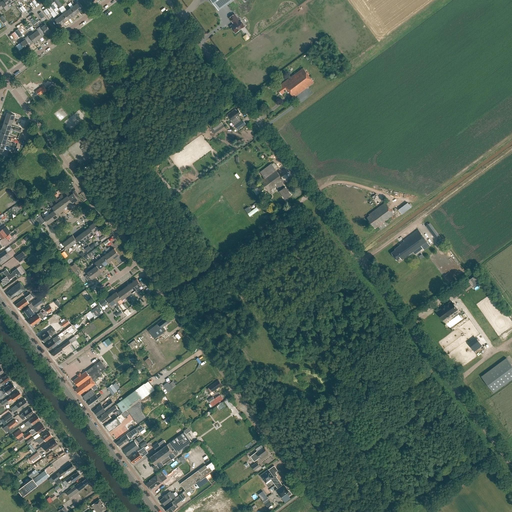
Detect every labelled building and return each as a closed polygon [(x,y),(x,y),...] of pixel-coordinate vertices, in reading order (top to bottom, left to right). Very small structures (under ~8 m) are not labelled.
[(7,5),(10,2),(11,3),(11,4),(12,6),(14,4),(12,1),(11,0),(3,0),(4,1),(2,2),(2,1),(0,1),(0,9),(3,8),(6,11),(9,8),(7,5)] [(59,8),(62,6),(58,0),(54,0),(54,1),(59,8)] [(210,0),(219,11),(232,0),(210,0)] [(78,11),(83,8),(78,2),(76,4),(75,3),(73,4),(78,11)] [(78,11),(73,4),(72,6),(72,7),(70,8),(75,14),(78,11)] [(75,14),(70,8),(68,10),(67,9),(66,10),(71,17),(75,14)] [(71,17),(66,10),(64,12),(63,14),(67,20),(71,17)] [(67,20),(63,14),(60,16),(59,15),(58,16),(63,23),(67,20)] [(234,14),(229,18),(233,24),(230,26),(235,33),(245,26),(240,19),(239,20),(234,14)] [(63,23),(58,16),(56,18),(54,20),(59,26),(63,23)] [(36,23),(32,18),(30,20),(33,25),(34,25),(36,27),(38,25),(36,23)] [(50,31),(45,24),(43,26),(42,25),(38,28),(43,35),(50,31)] [(258,31),(252,24),(249,26),(254,33),(258,31)] [(43,35),(38,28),(36,29),(37,30),(35,32),(34,31),(32,33),(37,40),(43,35)] [(37,40),(32,33),(30,34),(31,35),(29,36),(28,35),(26,37),(31,44),(37,40)] [(31,44),(26,37),(22,40),(23,41),(20,43),(25,49),(31,44)] [(303,68),(280,85),(281,86),(277,89),(282,95),(288,90),(294,98),(314,83),(303,68)] [(46,90),(43,86),(35,91),(38,95),(46,90)] [(236,116),(240,113),(238,109),(236,110),(235,109),(227,115),(232,121),(237,118),(236,116)] [(13,118),(14,114),(7,112),(5,118),(13,120),(14,118),(13,118)] [(236,129),(245,124),(242,119),(233,124),(236,129)] [(218,128),(223,124),(219,120),(211,126),(214,130),(218,128)] [(86,145),(81,149),(88,159),(94,155),(86,145)] [(285,199),(291,195),(285,187),(282,183),(284,181),(271,164),(260,172),(264,178),(261,180),(270,192),(277,186),(280,191),(285,199)] [(78,199),(76,197),(79,195),(75,190),(72,192),(73,193),(69,196),(68,194),(69,194),(68,192),(66,193),(67,196),(72,202),(72,203),(78,199)] [(72,202),(67,196),(63,198),(63,197),(62,195),(60,196),(62,199),(67,206),(72,202)] [(62,210),(67,206),(62,199),(58,202),(58,201),(58,200),(57,198),(54,200),(57,203),(62,210)] [(57,203),(53,206),(52,204),(53,204),(51,202),(49,204),(54,210),(57,213),(62,210),(57,203)] [(395,215),(385,202),(369,214),(369,215),(367,217),(375,229),(378,227),(381,230),(388,224),(386,221),(395,215)] [(406,202),(397,208),(400,214),(410,208),(406,202)] [(249,217),(258,210),(256,206),(246,213),(249,217)] [(53,220),(59,216),(57,213),(54,210),(50,213),(49,211),(50,211),(48,209),(46,210),(49,214),(49,213),(53,220)] [(48,224),(53,220),(49,213),(49,214),(45,216),(44,215),(45,215),(43,212),(41,214),(48,224)] [(40,225),(45,222),(40,215),(36,218),(40,225)] [(97,230),(100,233),(102,232),(95,222),(89,226),(90,227),(94,232),(97,230)] [(434,238),(438,234),(429,222),(424,226),(434,238)] [(94,232),(90,227),(85,231),(90,237),(93,235),(96,238),(98,237),(94,232)] [(427,242),(418,230),(403,240),(404,242),(400,245),(395,249),(395,250),(391,253),(392,254),(391,254),(393,256),(397,260),(400,258),(402,260),(421,246),(424,250),(430,246),(427,242)] [(90,237),(85,231),(80,234),(85,241),(88,239),(90,242),(93,240),(90,237)] [(88,244),(85,241),(80,234),(75,238),(80,245),(83,242),(85,246),(88,244)] [(80,245),(75,238),(73,235),(68,239),(73,246),(76,243),(78,247),(80,245)] [(75,249),(73,246),(68,239),(63,243),(67,249),(71,247),(73,250),(75,249)] [(119,254),(114,248),(111,250),(109,247),(107,248),(114,258),(119,254)] [(114,258),(107,248),(105,250),(107,253),(104,255),(109,262),(114,258)] [(19,262),(26,257),(22,252),(15,257),(19,262)] [(109,262),(104,255),(101,257),(99,254),(97,256),(105,265),(109,262)] [(105,265),(97,256),(95,257),(98,260),(95,263),(97,265),(100,269),(105,265)] [(78,270),(79,270),(75,264),(72,266),(71,267),(75,273),(78,270)] [(102,272),(100,269),(97,265),(94,267),(92,264),(90,266),(97,275),(102,272)] [(97,275),(90,266),(88,267),(90,270),(87,273),(88,274),(85,276),(88,281),(92,278),(92,279),(97,275)] [(15,275),(16,276),(17,278),(22,275),(20,273),(17,268),(12,271),(13,272),(10,274),(7,269),(3,272),(2,271),(0,272),(0,273),(3,278),(1,280),(2,281),(1,282),(3,285),(6,283),(10,281),(9,280),(15,275)] [(476,275),(468,281),(472,286),(480,280),(476,275)] [(139,287),(142,285),(143,287),(146,285),(142,280),(140,282),(137,278),(132,282),(140,292),(143,296),(146,294),(143,290),(141,291),(139,287)] [(39,287),(35,281),(26,287),(29,292),(30,293),(39,287)] [(16,296),(25,290),(19,282),(11,289),(6,293),(11,299),(16,296)] [(140,292),(132,282),(128,286),(132,292),(135,290),(138,293),(140,292)] [(129,294),(132,292),(128,286),(123,289),(130,299),(132,298),(129,294)] [(452,298),(461,292),(459,288),(450,294),(452,298)] [(123,289),(118,293),(122,298),(123,299),(126,297),(128,300),(130,299),(123,289)] [(119,300),(122,298),(118,293),(117,291),(112,295),(119,305),(121,303),(119,300)] [(27,300),(32,297),(30,294),(25,298),(16,304),(19,309),(28,303),(27,300)] [(112,305),(115,303),(118,306),(119,305),(112,295),(107,299),(112,305)] [(38,310),(35,307),(42,302),(39,297),(28,306),(29,307),(24,310),(28,317),(38,310)] [(99,302),(103,306),(108,303),(104,298),(99,302)] [(451,302),(437,312),(443,320),(446,317),(447,318),(448,318),(450,317),(450,316),(449,315),(457,309),(451,302)] [(60,304),(52,310),(54,313),(62,307),(60,304)] [(98,306),(91,311),(93,315),(94,318),(97,315),(98,316),(101,314),(101,313),(102,312),(98,306)] [(123,312),(118,306),(116,308),(118,312),(115,314),(117,317),(123,312)] [(40,318),(43,315),(40,312),(36,315),(28,321),(32,326),(35,323),(36,323),(37,322),(37,321),(41,319),(40,318)] [(162,328),(171,321),(168,318),(162,322),(161,321),(158,323),(162,328)] [(69,322),(67,319),(60,324),(62,327),(69,322)] [(56,344),(55,343),(62,338),(68,334),(73,330),(70,326),(65,329),(65,330),(46,344),(47,346),(49,349),(53,346),(55,346),(55,345),(56,344)] [(51,333),(55,330),(52,327),(40,336),(44,342),(47,339),(48,339),(49,338),(49,337),(50,337),(50,336),(52,334),(51,333)] [(164,330),(159,334),(164,339),(168,335),(164,330)] [(74,336),(69,340),(51,353),(55,357),(60,354),(60,355),(64,352),(63,350),(72,344),(71,343),(77,339),(74,336)] [(108,338),(102,342),(104,347),(111,343),(108,338)] [(469,344),(474,351),(481,345),(476,339),(469,344)] [(144,360),(148,365),(152,362),(147,357),(144,360)] [(511,365),(506,358),(481,377),(493,393),(511,378),(511,365)] [(80,394),(84,391),(81,387),(92,379),(89,375),(98,369),(100,372),(106,368),(101,361),(81,375),(80,373),(78,375),(79,377),(74,380),(79,387),(76,389),(80,394)] [(81,387),(84,391),(85,390),(86,391),(92,386),(93,386),(95,385),(95,384),(94,383),(98,380),(96,379),(102,374),(100,372),(98,369),(89,375),(92,379),(81,387)] [(5,382),(9,378),(7,375),(3,377),(0,378),(0,383),(1,383),(2,385),(5,383),(5,382)] [(220,387),(222,386),(218,380),(209,387),(207,388),(212,395),(216,392),(215,390),(219,386),(220,387)] [(155,389),(149,381),(145,384),(144,383),(117,404),(123,412),(139,400),(155,389)] [(167,382),(163,385),(168,391),(172,389),(171,388),(175,385),(172,381),(168,384),(167,382)] [(10,391),(15,387),(14,386),(15,386),(13,384),(12,383),(9,386),(8,385),(4,389),(2,391),(3,394),(6,392),(7,394),(8,394),(11,393),(10,392),(11,392),(10,391)] [(107,388),(112,394),(117,391),(112,384),(107,388)] [(86,401),(95,394),(92,389),(89,391),(82,396),(86,401)] [(16,398),(21,394),(18,391),(15,394),(14,393),(1,403),(3,406),(12,399),(13,401),(17,399),(16,398)] [(98,399),(101,396),(100,394),(96,397),(95,395),(91,399),(91,400),(88,402),(88,403),(89,405),(90,405),(90,406),(96,402),(96,403),(99,400),(98,399)] [(213,406),(223,399),(220,395),(214,399),(213,397),(208,400),(213,406)] [(230,409),(234,405),(231,400),(229,397),(226,399),(224,401),(230,409)] [(23,406),(27,403),(25,399),(22,402),(21,401),(17,404),(11,409),(13,412),(19,407),(20,409),(23,407),(23,406)] [(105,410),(114,403),(111,400),(103,407),(101,404),(97,407),(98,408),(94,411),(97,416),(100,413),(101,414),(105,410)] [(145,408),(139,400),(123,412),(121,414),(124,418),(130,414),(137,423),(145,417),(141,411),(145,408)] [(111,417),(110,416),(118,409),(115,405),(102,416),(99,418),(103,423),(111,417)] [(29,415),(33,412),(32,411),(33,411),(31,409),(30,408),(28,410),(27,409),(22,413),(23,413),(20,416),(22,419),(22,418),(23,420),(26,418),(30,416),(29,415)] [(14,417),(10,413),(4,418),(7,422),(14,417)] [(29,420),(25,424),(27,427),(31,423),(32,425),(39,419),(36,415),(29,420)] [(118,424),(121,422),(117,417),(105,425),(110,431),(116,426),(118,425),(118,424)] [(12,427),(17,423),(15,419),(3,428),(5,432),(7,430),(9,433),(14,429),(12,427)] [(32,429),(23,436),(26,439),(31,435),(32,436),(37,432),(38,433),(45,428),(41,423),(32,430),(32,429)] [(129,432),(120,439),(121,439),(116,443),(119,446),(124,442),(125,443),(130,439),(128,436),(130,435),(133,435),(137,432),(138,433),(140,431),(138,429),(141,426),(140,425),(129,432)] [(17,439),(24,435),(19,429),(13,433),(17,439)] [(48,431),(42,436),(41,435),(34,440),(35,442),(37,441),(39,443),(44,440),(45,441),(52,436),(48,431)] [(178,452),(191,442),(186,434),(184,432),(171,441),(178,452)] [(57,444),(54,439),(43,447),(46,452),(57,444)] [(127,455),(139,447),(135,441),(123,450),(127,455)] [(178,452),(171,441),(167,444),(173,452),(175,455),(177,454),(178,453),(178,452)] [(155,469),(159,467),(175,455),(173,452),(167,444),(150,456),(155,464),(152,466),(155,469)] [(59,454),(64,451),(61,447),(58,450),(57,449),(53,452),(45,458),(45,457),(38,463),(41,467),(50,460),(50,461),(56,457),(59,455),(59,454)] [(142,456),(148,452),(144,447),(139,451),(138,451),(130,457),(134,463),(142,457),(142,456)] [(260,458),(268,453),(264,448),(258,452),(257,451),(250,456),(254,461),(260,457),(260,458)] [(33,463),(41,457),(37,452),(29,458),(33,463)] [(198,470),(180,483),(183,487),(178,490),(181,493),(185,490),(217,467),(213,461),(206,466),(205,465),(198,470)] [(254,470),(260,466),(257,462),(251,466),(254,470)] [(73,467),(72,464),(71,463),(49,480),(51,483),(66,472),(67,473),(70,471),(69,470),(73,467)] [(268,471),(261,476),(266,482),(271,478),(275,483),(278,481),(276,477),(277,476),(274,471),(276,470),(274,466),(268,471)] [(49,476),(45,470),(33,479),(32,478),(17,490),(22,496),(49,476)] [(32,474),(31,472),(27,475),(30,479),(38,473),(36,471),(32,474)] [(66,480),(61,483),(64,487),(69,484),(68,483),(72,481),(73,482),(76,480),(76,479),(80,476),(77,472),(75,474),(66,480)] [(160,472),(150,480),(150,481),(146,483),(151,489),(154,487),(155,487),(162,482),(160,479),(163,477),(160,472)] [(220,474),(213,480),(215,483),(222,477),(220,474)] [(82,482),(81,481),(66,492),(70,497),(85,486),(84,485),(88,483),(85,479),(82,482)] [(282,486),(278,481),(275,483),(279,489),(277,490),(281,496),(287,492),(289,495),(291,494),(288,490),(287,490),(283,485),(282,486)] [(171,493),(170,491),(163,496),(164,497),(161,500),(164,505),(172,500),(172,499),(176,496),(173,492),(171,493)] [(168,510),(170,511),(178,506),(178,505),(180,504),(178,502),(186,496),(183,493),(174,499),(175,500),(164,508),(167,511),(168,510)] [(92,505),(96,511),(102,511),(107,509),(100,499),(92,505)]
